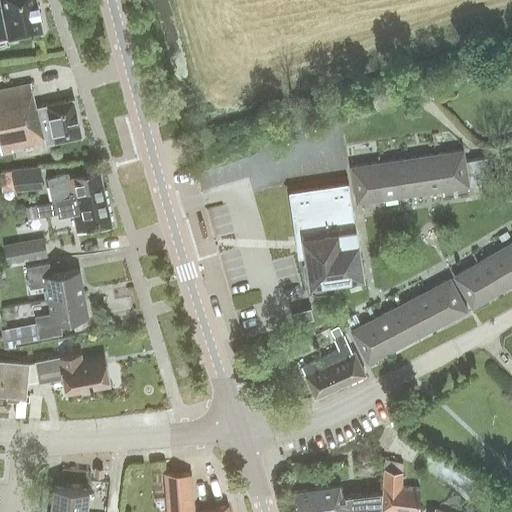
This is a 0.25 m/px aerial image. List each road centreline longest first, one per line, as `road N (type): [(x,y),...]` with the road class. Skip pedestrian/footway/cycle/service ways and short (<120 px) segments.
road 1 (secondary): [(239,433),(110,0)]
road 2 (unclassified): [(239,433),(311,422),(511,318)]
road 3 (unclassified): [(239,433),(20,443)]
